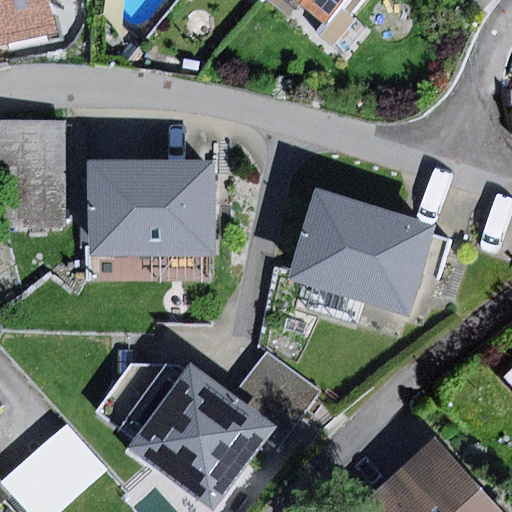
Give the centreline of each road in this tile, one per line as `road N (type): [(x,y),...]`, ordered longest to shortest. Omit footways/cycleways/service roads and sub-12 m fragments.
road 1 (residential): [(0,87),(172,94),(260,110),(454,167)]
road 2 (residential): [(454,167),(511,15)]
